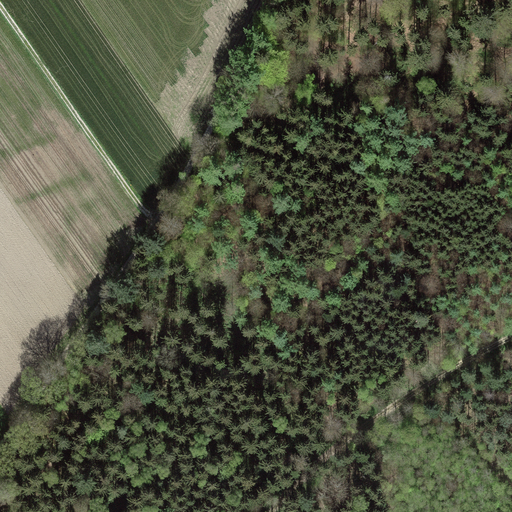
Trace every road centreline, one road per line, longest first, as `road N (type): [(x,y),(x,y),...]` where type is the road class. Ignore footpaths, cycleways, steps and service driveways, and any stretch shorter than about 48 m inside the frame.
road 1 (track): [(0,442),(155,223),(279,0)]
road 2 (track): [(270,511),(343,439),(511,338)]
road 3 (track): [(0,6),(155,223)]
